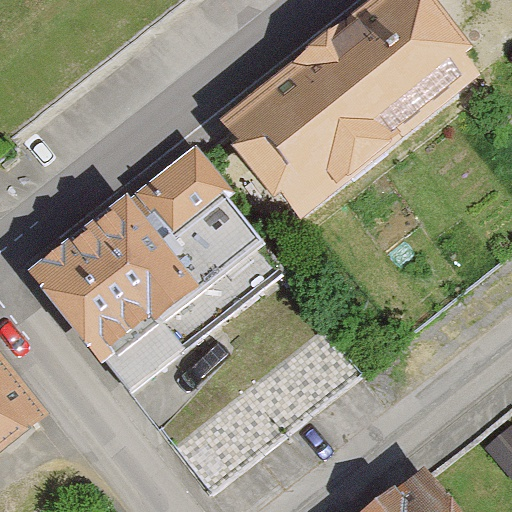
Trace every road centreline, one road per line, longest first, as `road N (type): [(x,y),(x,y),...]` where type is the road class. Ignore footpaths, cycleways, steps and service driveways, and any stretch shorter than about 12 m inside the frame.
road 1 (residential): [(0,247),(307,0)]
road 2 (residential): [(0,293),(165,511)]
road 3 (residential): [(297,511),(511,343)]
